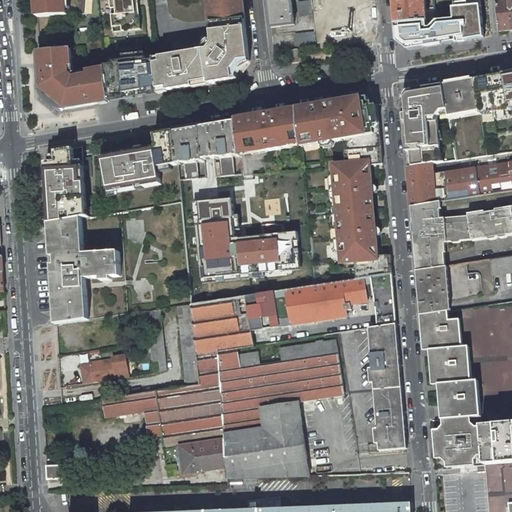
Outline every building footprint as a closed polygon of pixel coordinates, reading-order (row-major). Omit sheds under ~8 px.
[(36,0),(38,17),(40,17),(83,14),(86,0),(36,0)] [(138,0),(108,0),(112,33),(141,30),(138,0)] [(155,59),(159,93),(187,89),(235,80),(233,71),(241,61),(250,60),(243,0),(208,0),(212,36),(202,37),(171,42),(173,56),(155,59)] [(291,0),(268,0),(271,27),(295,25),(291,0)] [(311,0),(298,2),(300,16),(313,14),(312,9),(311,0)] [(311,0),(312,9),(318,9),(317,2),(325,2),(324,0),(311,0)] [(332,0),(337,45),(373,42),(369,0),(332,0)] [(394,0),(396,23),(415,23),(428,22),(437,21),(435,7),(427,8),(425,0),(394,0)] [(511,0),(495,0),(499,32),(511,30),(511,0)] [(425,24),(398,26),(398,43),(407,50),(483,40),(480,7),(451,10),(452,22),(425,24)] [(315,32),(296,34),(297,48),(317,46),(315,32)] [(42,52),(40,52),(43,94),(63,109),(111,101),(108,70),(89,73),(90,76),(74,79),(70,75),(69,67),(73,67),(72,49),(42,52)] [(300,49),(287,51),(289,64),(302,62),(300,49)] [(108,70),(111,101),(159,93),(155,59),(147,58),(140,59),(112,63),(108,70)] [(505,74),(475,80),(481,115),(511,112),(505,74)] [(481,112),(475,80),(444,85),(448,110),(449,117),(481,112)] [(403,102),(407,152),(411,152),(412,166),(430,164),(438,162),(438,157),(441,156),(438,117),(443,111),(448,110),(444,85),(412,91),(403,102)] [(368,98),(299,110),(302,145),(302,147),(343,140),(345,143),(345,144),(347,164),(333,165),(336,202),(340,201),(342,227),(339,227),(342,264),(355,263),(357,280),(393,275),(391,255),(379,256),(376,224),(371,225),(369,198),(374,198),(371,166),(383,164),(380,125),(377,106),(369,99),(368,98)] [(248,119),(238,120),(241,155),(252,153),(252,154),(291,148),(291,147),(302,145),(299,110),(262,116),(264,121),(259,122),(257,125),(253,123),(248,123),(248,119)] [(481,115),(481,112),(449,117),(450,120),(481,115)] [(262,116),(248,119),(248,123),(253,123),(257,125),(259,122),(264,121),(262,116)] [(238,120),(201,126),(204,160),(204,162),(205,162),(205,160),(221,158),(223,177),(235,175),(234,157),(241,157),(241,155),(238,120)] [(175,131),(178,165),(179,166),(185,165),(187,180),(199,179),(198,163),(204,162),(204,160),(201,126),(175,131)] [(175,131),(156,134),(158,147),(105,157),(111,193),(163,184),(160,168),(178,165),(175,131)] [(83,147),(57,151),(47,163),(50,224),(90,217),(89,211),(87,212),(83,147)] [(511,151),(508,152),(510,163),(431,173),(430,164),(412,166),(408,167),(412,207),(440,202),(511,190),(511,151)] [(468,216),(441,219),(440,202),(412,207),(417,271),(446,267),(444,242),(472,240),(472,241),(511,234),(511,207),(495,210),(496,211),(485,213),(485,211),(468,214),(468,216)] [(198,205),(182,207),(192,305),(254,296),(249,244),(246,214),(246,213),(226,215),(228,233),(209,236),(208,227),(200,228),(198,205)] [(254,214),(246,214),(249,244),(257,243),(254,214)] [(53,224),(60,325),(83,321),(83,322),(89,321),(86,279),(122,277),(120,253),(85,255),(82,219),(53,224)] [(257,243),(249,244),(254,296),(315,286),(310,233),(294,235),(295,249),(296,255),(264,258),(263,243),(257,243)] [(276,241),(263,243),(264,258),(296,255),(295,249),(277,251),(276,241)] [(511,272),(511,256),(490,260),(492,276),(511,272)] [(446,267),(417,271),(421,315),(448,311),(451,311),(447,267),(446,267)] [(254,296),(192,305),(198,359),(219,355),(219,352),(238,349),(255,346),(251,325),(265,323),(263,317),(267,316),(271,313),(278,312),(280,327),(347,317),(347,316),(346,311),(352,310),(351,305),(368,302),(367,297),(366,285),(373,284),(374,296),(377,312),(378,327),(397,325),(393,275),(357,280),(315,286),(254,296)] [(346,311),(347,316),(377,312),(374,296),(367,297),(368,302),(351,305),(352,310),(346,311)] [(192,305),(178,307),(186,387),(200,385),(198,359),(192,305)] [(160,310),(148,312),(154,372),(167,370),(160,310)] [(511,423),(477,427),(472,423),(472,417),(481,416),(478,381),(472,382),(469,347),(462,348),(460,320),(449,321),(448,311),(421,315),(424,351),(430,350),(433,386),(439,385),(443,426),(439,430),(433,430),(436,459),(442,459),(446,463),(447,468),(476,466),(475,460),(479,456),(485,455),(486,465),(511,462),(511,423)] [(265,323),(265,330),(280,327),(278,312),(271,313),(267,316),(263,317),(265,323)] [(378,327),(369,328),(380,451),(408,449),(397,325),(378,327)] [(219,352),(219,355),(225,433),(227,468),(228,479),(310,477),(299,403),(345,396),(337,341),(280,349),(282,362),(261,365),(259,353),(240,356),(238,349),(219,352)] [(76,364),(87,363),(86,353),(75,354),(76,364)] [(186,387),(103,400),(106,418),(145,412),(149,438),(163,436),(169,476),(169,477),(227,468),(225,433),(219,355),(198,359),(200,385),(186,387)] [(82,367),(84,385),(93,383),(92,381),(116,378),(116,380),(128,378),(125,356),(113,358),(113,360),(89,364),(90,366),(82,367)] [(82,408),(83,420),(92,419),(91,407),(82,408)] [(69,465),(47,466),(48,480),(70,479),(69,465)] [(412,511),(412,503),(195,511),(412,511)]
